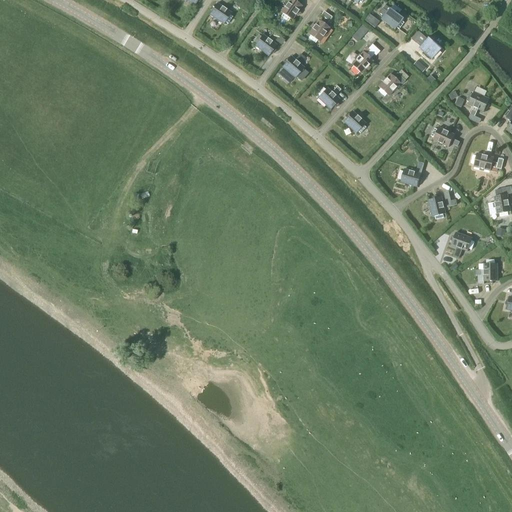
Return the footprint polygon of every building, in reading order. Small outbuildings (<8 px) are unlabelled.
[(301,7),(291,0),(289,0),(280,13),(282,15),(280,17),(287,22),(289,20),(291,21),(295,16),(297,17),(299,13),(298,12),(301,7)] [(211,12),(209,16),(223,25),(225,23),(227,25),(232,18),(229,16),(231,14),(216,4),(214,8),(212,7),(209,10),(211,12)] [(379,13),(383,16),(380,20),(385,24),(384,26),(387,28),(389,27),(394,31),(395,29),(398,31),(403,24),(401,22),(402,20),(388,9),(386,12),(382,9),(379,13)] [(374,28),(378,23),(368,15),(363,21),(374,28)] [(329,29),(325,26),(328,22),(324,19),(321,23),(318,21),(314,26),(312,25),(310,28),(311,30),(307,35),(309,36),(308,39),(315,44),(316,41),(319,43),(329,29)] [(355,33),(361,39),(367,31),(361,26),(355,33)] [(284,41),(272,32),(269,37),(281,46),(284,41)] [(273,50),(276,46),(262,36),(260,38),(258,36),(253,43),(255,45),(254,47),(268,57),(271,53),(272,55),(275,51),(273,50)] [(440,50),(427,38),(418,49),(423,53),(421,55),(425,58),(426,56),(431,60),(433,58),(435,60),(441,54),(438,52),(440,50)] [(372,51),(379,54),(382,46),(374,44),(372,51)] [(372,62),(362,53),(350,66),(352,67),(350,69),(357,75),(359,73),(360,75),(365,70),(367,71),(370,68),(368,67),(372,62)] [(296,60),(300,64),(305,59),(300,55),(296,60)] [(284,64),(281,68),(295,79),(296,77),(299,79),(304,73),(302,71),(303,69),(290,58),(287,61),(285,60),(283,63),(284,64)] [(418,71),(422,66),(416,61),(412,66),(418,71)] [(387,97),(399,84),(389,75),(385,80),(383,78),(380,81),(382,83),(377,88),(379,89),(377,92),(383,98),(386,95),(387,97)] [(429,76),(425,80),(432,86),(436,82),(429,76)] [(404,81),(400,77),(396,81),(399,84),(401,85),(405,81),(404,81)] [(336,104),(339,101),(326,89),(324,91),(322,89),(316,95),(319,97),(317,99),(330,111),(333,107),(334,109),(337,106),(336,104)] [(448,96),(451,101),(453,100),(456,98),(454,93),(448,96)] [(487,104),(489,100),(473,93),(472,95),(469,94),(466,102),(469,103),(468,105),(484,113),(485,108),(487,109),(489,105),(487,104)] [(464,101),(458,98),(455,103),(454,106),(461,109),(464,101)] [(346,119),(342,123),(355,135),(357,133),(359,135),(365,129),(363,126),(365,125),(352,113),(349,116),(347,114),(344,118),(346,119)] [(432,141),(448,148),(454,136),(448,133),(449,131),(445,129),(444,131),(438,129),(437,131),(434,129),(431,137),(433,139),(432,141)] [(411,144),(407,147),(411,152),(415,148),(411,144)] [(490,172),(491,168),(501,171),(504,161),(499,159),(498,164),(493,163),(494,159),(487,157),(488,155),(483,154),(483,156),(476,155),(476,157),(473,156),(471,165),(474,165),(473,168),(490,172)] [(419,179),(421,175),(404,170),(403,173),(400,172),(398,180),(401,181),(400,183),(417,188),(418,184),(420,184),(422,180),(419,179)] [(448,192),(444,193),(448,208),(452,207),(448,192)] [(497,215),(499,215),(510,213),(509,206),(511,206),(510,202),(508,202),(507,196),(494,198),(497,215)] [(432,200),(428,201),(432,218),(435,218),(435,221),(444,219),(443,216),(445,215),(441,198),(437,199),(436,197),(432,198),(432,200)] [(506,230),(496,228),(495,235),(505,237),(506,230)] [(452,242),(451,246),(468,252),(468,250),(471,251),(474,243),(471,242),(472,240),(455,234),(454,238),(452,237),(450,241),(452,242)] [(493,282),(498,282),(497,265),(495,265),(495,262),(486,262),(486,265),(484,265),(484,283),(489,283),(489,285),(493,285),(493,282)]
